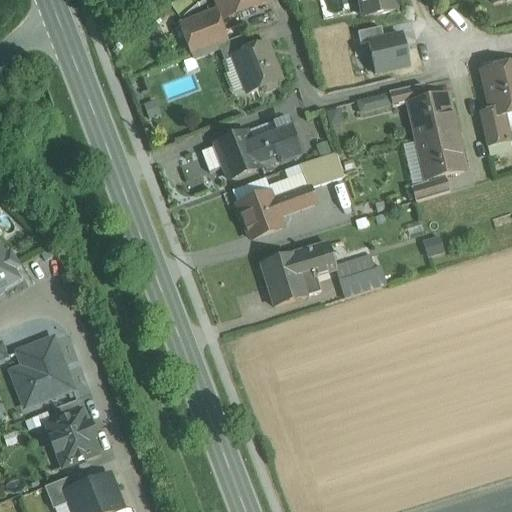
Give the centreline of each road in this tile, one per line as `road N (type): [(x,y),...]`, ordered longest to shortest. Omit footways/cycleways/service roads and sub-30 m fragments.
road 1 (primary): [(59,25),(243,511)]
road 2 (residential): [(151,511),(85,336),(61,315),(0,326)]
